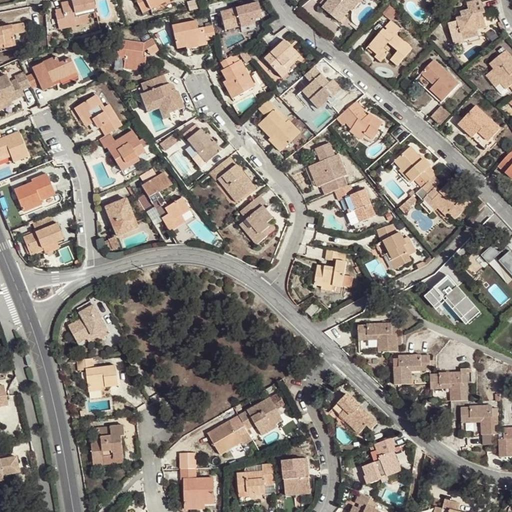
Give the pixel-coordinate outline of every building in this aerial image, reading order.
[(55,10),(56,14),(55,14),(59,29),(67,27),(78,24),(77,21),(97,17),(93,0),(75,0),(73,1),(61,4),(62,9),(55,10)] [(135,0),(143,13),(155,7),(166,1),(168,0),(135,0)] [(328,0),(322,8),(339,22),(349,11),(357,3),(353,0),(328,0)] [(485,12),(482,0),(475,0),(467,2),(469,9),(461,12),(462,17),(457,18),(458,20),(448,23),(454,45),(464,42),(464,39),(462,33),(477,29),(486,26),(482,12),(485,12)] [(167,4),(166,1),(155,7),(156,9),(167,4)] [(399,11),(388,2),(380,11),(391,21),(399,11)] [(220,11),(225,30),(240,26),(241,28),(255,24),(249,4),(220,11)] [(78,24),(67,27),(68,31),(99,24),(97,17),(77,21),(78,24)] [(172,25),(177,48),(186,46),(185,43),(205,39),(205,40),(215,38),(213,25),(198,28),(196,20),(172,25)] [(398,51),(391,60),(398,66),(412,49),(396,34),(400,29),(391,21),(386,27),(388,28),(386,31),(384,29),(369,47),(374,51),(372,53),(382,62),(389,53),(383,48),(388,43),(398,51)] [(24,22),(11,24),(13,33),(26,31),(24,22)] [(0,48),(15,45),(13,33),(11,24),(0,26),(0,48)] [(255,24),(241,28),(242,33),(256,29),(255,24)] [(479,35),(477,29),(462,33),(464,39),(479,35)] [(159,50),(152,38),(143,43),(118,40),(116,58),(124,59),(123,69),(144,71),(145,56),(144,56),(141,56),(142,52),(145,50),(147,49),(150,55),(159,50)] [(205,39),(185,43),(186,46),(187,48),(206,44),(205,40),(205,39)] [(263,58),(281,78),(288,72),(285,68),(298,56),(292,49),(290,51),(287,49),(290,47),(284,40),(263,58)] [(511,58),(506,51),(490,63),(494,69),(486,75),(496,88),(501,84),(506,90),(509,87),(511,90),(511,58)] [(233,55),(220,62),(224,69),(221,70),(226,80),(228,83),(224,85),(232,99),(255,86),(241,60),(237,62),(233,55)] [(35,74),(26,78),(30,87),(31,89),(40,85),(43,91),(53,87),(51,83),(49,78),(57,75),(59,79),(76,72),(70,58),(59,63),(56,57),(32,67),(35,74)] [(443,101),(459,84),(434,60),(422,73),(428,79),(425,82),(432,88),(430,89),(443,101)] [(313,66),(304,75),(311,83),(302,92),(310,100),(313,97),(321,107),(328,101),(325,98),(329,95),(331,98),(333,97),(341,90),(332,79),(328,83),(313,66)] [(26,78),(24,72),(15,76),(17,79),(22,90),(30,87),(26,78)] [(78,75),(76,72),(59,79),(60,83),(78,75)] [(428,79),(422,73),(415,80),(428,92),(430,89),(432,88),(425,82),(428,79)] [(22,90),(17,79),(10,82),(7,74),(0,77),(0,104),(11,100),(11,101),(24,95),(22,90)] [(167,84),(164,75),(142,83),(142,86),(139,87),(140,92),(144,90),(145,92),(141,94),(145,105),(162,98),(167,114),(169,113),(184,107),(178,91),(176,92),(174,89),(172,90),(166,88),(165,85),(167,84)] [(506,90),(501,84),(496,88),(500,94),(506,90)] [(100,127),(102,126),(107,134),(110,133),(121,126),(108,105),(103,108),(101,109),(99,105),(101,104),(95,95),(74,108),(79,117),(81,116),(86,123),(92,119),(97,129),(100,127)] [(333,97),(331,98),(329,95),(325,98),(328,101),(331,104),(336,100),(333,97)] [(310,100),(318,109),(321,107),(313,97),(310,100)] [(167,114),(162,98),(145,105),(148,112),(159,108),(164,120),(171,117),(169,113),(167,114)] [(275,107),(266,98),(257,107),(266,116),(257,125),(270,138),(273,135),(284,147),(299,132),(287,120),(284,122),(272,110),(275,107)] [(11,100),(0,104),(0,110),(13,105),(11,101),(11,100)] [(357,101),(337,118),(342,125),(346,123),(351,129),(349,131),(362,140),(365,135),(373,140),(379,131),(377,130),(383,122),(370,114),(368,115),(366,117),(362,113),(364,111),(365,110),(357,101)] [(432,115),(441,124),(450,115),(442,106),(432,115)] [(476,106),(458,124),(473,137),(478,132),(488,141),(500,128),(476,106)] [(287,120),(275,107),(272,110),(284,122),(287,120)] [(206,163),(221,150),(213,141),(212,142),(205,134),(200,129),(187,140),(191,145),(198,153),(206,163)] [(1,138),(0,135),(0,156),(10,152),(11,156),(13,162),(29,156),(19,131),(1,138)] [(105,136),(99,139),(104,148),(107,147),(109,151),(113,149),(115,153),(112,156),(121,171),(139,160),(136,156),(145,151),(133,131),(115,142),(110,133),(107,134),(105,136)] [(478,132),(473,137),(486,149),(491,144),(488,141),(478,132)] [(207,133),(205,134),(212,142),(213,141),(207,133)] [(284,147),(273,135),(270,138),(268,140),(280,151),(284,147)] [(321,185),(325,195),(335,191),(347,185),(344,176),(347,175),(339,154),(335,155),(330,142),(316,148),(319,156),(323,155),(324,160),(321,161),(313,164),(318,176),(313,178),(317,187),(321,185)] [(198,153),(191,145),(187,148),(194,157),(198,153)] [(426,183),(433,176),(435,174),(410,146),(394,161),(412,181),(419,175),(426,183)] [(511,151),(498,166),(511,178),(511,151)] [(254,187),(229,157),(212,170),(218,178),(217,179),(224,188),(228,185),(239,199),(254,187)] [(313,178),(318,176),(313,164),(309,166),(313,178)] [(218,178),(212,170),(209,173),(215,181),(217,179),(218,178)] [(138,198),(146,212),(155,206),(163,220),(169,229),(176,224),(174,220),(181,216),(190,210),(182,197),(167,206),(159,192),(171,185),(163,172),(142,185),(146,193),(138,198)] [(14,190),(22,209),(40,201),(55,194),(47,174),(31,180),(32,182),(14,190)] [(440,183),(433,176),(426,183),(422,186),(433,198),(431,200),(438,207),(446,215),(449,212),(455,218),(471,203),(464,196),(461,199),(456,193),(454,194),(450,190),(453,186),(449,182),(440,191),(436,186),(440,183)] [(347,185),(335,191),(339,200),(342,199),(345,198),(352,212),(354,211),(359,223),(376,215),(365,189),(354,194),(350,184),(347,185)] [(235,202),(239,199),(228,185),(224,188),(235,202)] [(266,203),(260,195),(241,211),(247,219),(254,226),(251,229),(261,241),(275,231),(275,229),(274,227),(272,224),(269,226),(267,223),(269,221),(273,218),(263,206),(266,203)] [(413,196),(407,201),(412,206),(417,201),(413,196)] [(425,199),(435,209),(438,207),(431,200),(428,196),(425,199)] [(137,227),(126,198),(105,207),(116,236),(137,227)] [(349,214),(352,212),(345,198),(342,199),(349,214)] [(40,201),(22,209),(23,212),(42,204),(40,201)] [(138,201),(134,203),(140,214),(145,211),(138,201)] [(412,206),(407,201),(400,208),(405,214),(413,207),(412,206)] [(479,211),(486,204),(483,202),(477,209),(479,211)] [(154,225),(163,220),(155,206),(146,212),(154,225)] [(50,215),(33,222),(36,231),(23,237),(30,255),(43,250),(42,248),(56,242),(64,239),(57,223),(55,223),(53,224),(50,215)] [(170,231),(185,222),(181,216),(174,220),(176,224),(169,229),(170,231)] [(254,226),(247,219),(241,224),(258,244),(261,241),(251,229),(254,226)] [(378,230),(382,241),(378,244),(384,256),(387,254),(391,261),(395,270),(411,261),(408,256),(416,252),(408,237),(403,239),(400,233),(396,234),(393,225),(378,230)] [(172,237),(177,245),(189,245),(182,234),(172,237)] [(118,247),(114,237),(109,239),(113,249),(118,247)] [(45,254),(59,248),(56,242),(42,248),(43,250),(45,254)] [(482,253),(490,263),(503,253),(495,243),(482,253)] [(346,261),(344,261),(346,252),(327,249),(326,259),(336,261),(335,268),(324,266),(323,271),(316,270),(314,284),(321,285),(332,287),(341,289),(346,261)] [(511,274),(511,249),(499,260),(511,274)] [(446,279),(426,296),(435,307),(447,297),(465,317),(471,312),(475,316),(481,311),(458,286),(455,289),(446,279)] [(91,300),(76,308),(82,318),(68,326),(78,343),(87,339),(107,328),(91,300)] [(314,302),(305,312),(312,319),(321,309),(314,302)] [(358,325),(358,341),(368,340),(367,336),(377,335),(377,340),(378,352),(398,351),(398,334),(392,334),(392,326),(392,323),(367,324),(367,325),(358,325)] [(107,328),(87,339),(89,342),(108,331),(107,328)] [(393,367),(394,385),(412,384),(411,371),(411,367),(422,367),(422,370),(431,370),(430,366),(430,360),(430,355),(399,356),(399,359),(399,366),(393,367)] [(118,385),(116,365),(94,368),(92,358),(78,360),(79,371),(86,370),(89,392),(101,391),(101,387),(118,385)] [(430,374),(431,389),(440,389),(440,385),(449,384),(449,388),(450,401),(468,400),(466,369),(461,369),(461,371),(439,373),(430,374)] [(347,393),(333,408),(340,415),(343,412),(350,418),(347,422),(359,433),(367,425),(370,428),(376,421),(347,393)] [(276,394),(238,416),(242,423),(246,430),(256,425),(259,431),(276,422),(276,423),(283,419),(277,408),(283,405),(276,394)] [(461,408),(461,423),(470,423),(470,418),(482,418),(482,422),(482,434),(493,434),(499,433),(499,430),(498,414),(493,415),(492,408),(492,406),(470,406),(470,408),(461,408)] [(343,412),(340,415),(347,422),(350,418),(343,412)] [(276,422),(259,431),(262,435),(278,426),(276,423),(276,422)] [(220,427),(208,433),(220,454),(241,442),(243,445),(252,439),(246,430),(242,423),(234,428),(231,423),(221,429),(220,427)] [(101,437),(102,441),(91,442),(94,466),(105,464),(104,457),(114,456),(114,459),(124,458),(121,436),(125,435),(124,425),(110,427),(111,436),(101,437)] [(101,437),(111,436),(110,427),(100,428),(101,437)] [(503,430),(504,439),(499,439),(500,457),(511,456),(511,427),(503,428),(503,430)] [(494,444),(493,434),(482,434),(483,445),(494,444)] [(387,476),(400,471),(393,451),(395,450),(390,438),(374,443),(381,460),(365,466),(367,472),(363,474),(367,484),(382,479),(383,478),(383,476),(387,475),(387,476)] [(19,472),(16,456),(0,459),(0,476),(3,476),(3,475),(19,472)] [(104,457),(105,464),(124,462),(124,458),(114,459),(114,456),(104,457)] [(301,470),(304,470),(308,469),(306,458),(281,461),(282,472),(287,471),(288,479),(283,479),(285,496),(294,495),(294,490),(309,488),(308,477),(305,477),(302,477),(301,470)] [(262,464),(262,471),(237,474),(239,494),(255,492),(255,493),(265,492),(263,477),(273,476),(272,463),(262,464)] [(196,479),(196,468),(181,469),(181,480),(184,480),(184,504),(204,504),(214,504),(214,479),(196,479)] [(275,493),(273,476),(263,477),(265,492),(266,494),(275,493)] [(379,511),(374,510),(378,500),(360,492),(351,511),(350,511),(379,511)] [(458,511),(460,503),(444,499),(442,508),(436,506),(435,511),(458,511)]
